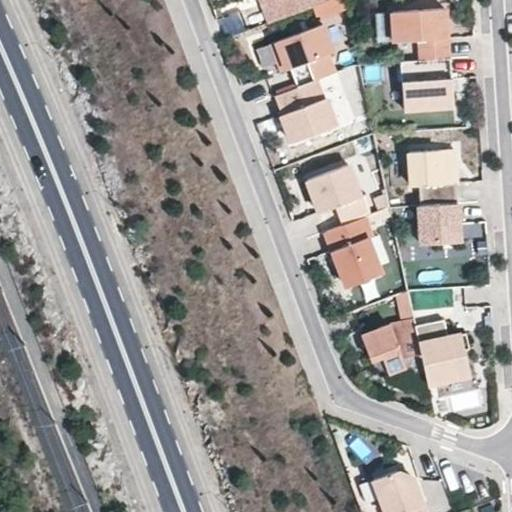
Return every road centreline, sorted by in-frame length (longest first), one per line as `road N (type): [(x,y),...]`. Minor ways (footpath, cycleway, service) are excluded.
road 1 (residential): [(191,0),(343,395),(449,437),(511,451)]
road 2 (primary): [(187,511),(0,36)]
road 3 (residential): [(511,224),(498,0)]
